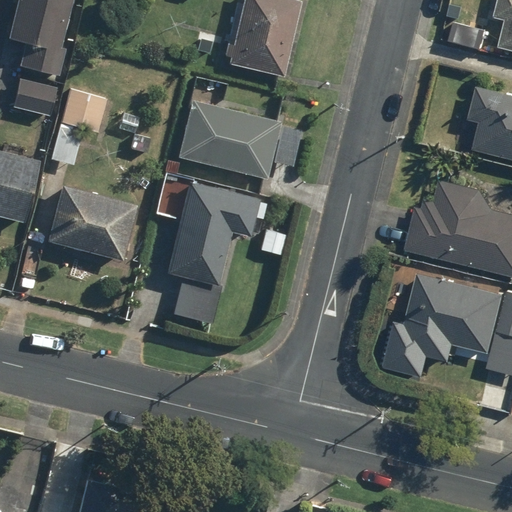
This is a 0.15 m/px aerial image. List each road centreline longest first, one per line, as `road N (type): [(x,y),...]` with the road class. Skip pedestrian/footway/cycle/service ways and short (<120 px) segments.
road 1 (residential): [(401,0),(294,433)]
road 2 (residential): [(0,361),(294,433)]
road 3 (residential): [(294,433),(511,486)]
